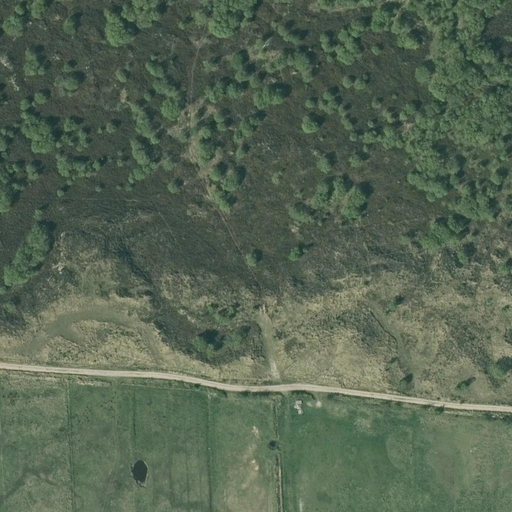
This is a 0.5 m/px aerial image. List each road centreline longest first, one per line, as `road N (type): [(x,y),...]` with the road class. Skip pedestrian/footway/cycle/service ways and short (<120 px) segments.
road 1 (track): [(0,364),(511,408)]
road 2 (track): [(285,386),(295,511)]
